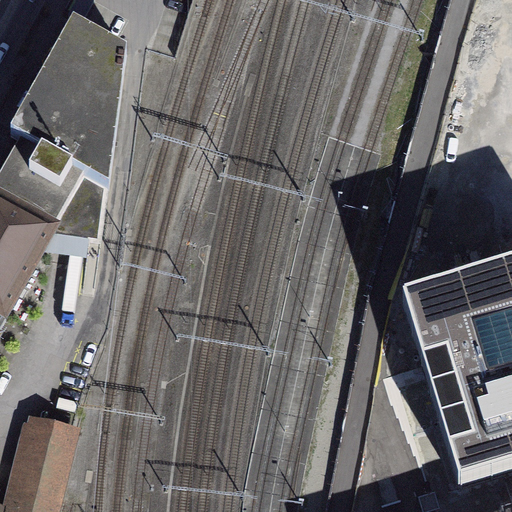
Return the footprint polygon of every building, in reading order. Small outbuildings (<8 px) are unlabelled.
[(95,0),(77,0),(76,3),(68,16),(81,24),(95,0)] [(126,56),(74,27),(11,138),(20,142),(83,178),(108,192),(126,56)] [(83,178),(20,142),(0,177),(0,329),(7,317),(5,316),(83,178)] [(511,263),(404,297),(462,484),(511,468),(511,263)] [(55,511),(74,438),(32,427),(12,510),(19,511),(55,511)]
